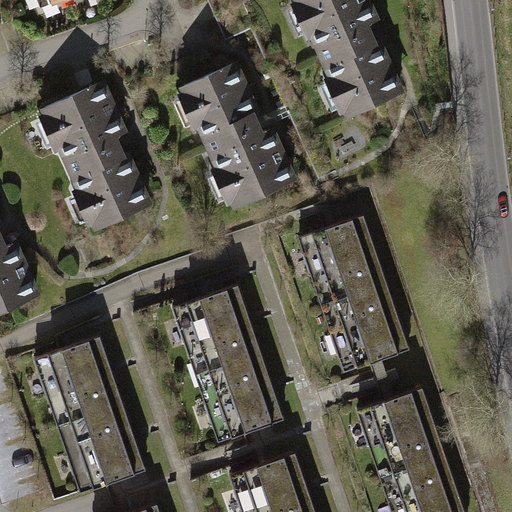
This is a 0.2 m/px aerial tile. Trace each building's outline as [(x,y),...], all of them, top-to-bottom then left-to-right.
[(366,0),(300,0),(293,3),(295,7),(300,5),(310,28),(306,30),(308,35),(314,32),(334,74),(327,78),(329,82),(333,80),(344,103),(339,105),(341,109),(348,106),(350,112),(400,90),(377,41),(373,43),(364,24),(375,19),(366,0)] [(234,63),(185,84),(187,91),(180,94),(182,98),(187,96),(197,119),(192,121),(194,125),(201,122),(220,166),(214,169),(215,173),(220,170),(230,194),(226,196),(228,200),(234,197),(237,203),(292,179),(270,129),(260,134),(251,115),(256,112),(234,63)] [(48,112),(42,115),(44,119),(48,117),(58,140),(54,142),(56,146),(63,143),(82,186),(75,189),(77,194),(81,192),(92,215),(87,217),(89,221),(96,218),(99,224),(147,203),(125,153),(121,155),(112,136),(123,131),(101,81),(46,106),(48,112)] [(364,212),(298,235),(321,302),(387,280),(364,212)] [(0,308),(36,293),(14,243),(4,248),(0,240),(0,308)] [(387,280),(321,302),(344,370),(370,361),(382,357),(410,347),(387,280)] [(238,283),(173,305),(196,372),(261,350),(238,283)] [(35,356),(58,423),(124,401),(101,334),(35,356)] [(261,350),(196,372),(219,439),(284,417),(261,350)] [(383,399),(395,395),(390,380),(387,371),(382,357),(370,361),(383,399)] [(396,368),(387,371),(390,380),(399,377),(396,368)] [(383,399),(357,407),(380,475),(446,452),(423,385),(395,395),(383,399)] [(124,401),(58,423),(80,490),(146,468),(124,401)] [(316,511),(296,451),(230,473),(243,511),(316,511)] [(465,511),(446,452),(380,475),(392,511),(465,511)] [(160,511),(157,502),(126,511),(160,511)]
